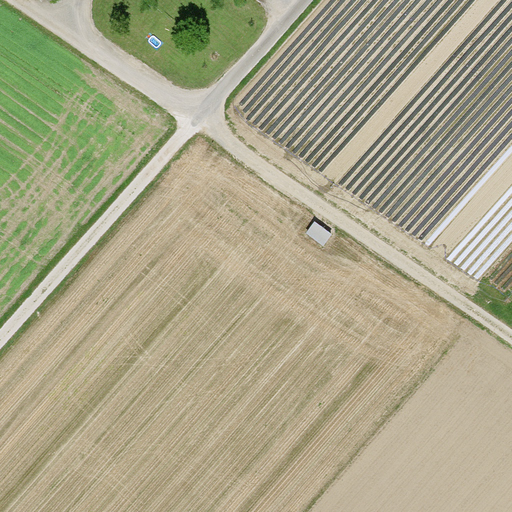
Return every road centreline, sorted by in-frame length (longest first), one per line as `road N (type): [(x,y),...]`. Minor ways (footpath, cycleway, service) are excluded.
road 1 (track): [(189,119),(511,345)]
road 2 (track): [(189,119),(0,339)]
road 3 (track): [(6,0),(189,119)]
road 4 (track): [(298,0),(189,119)]
